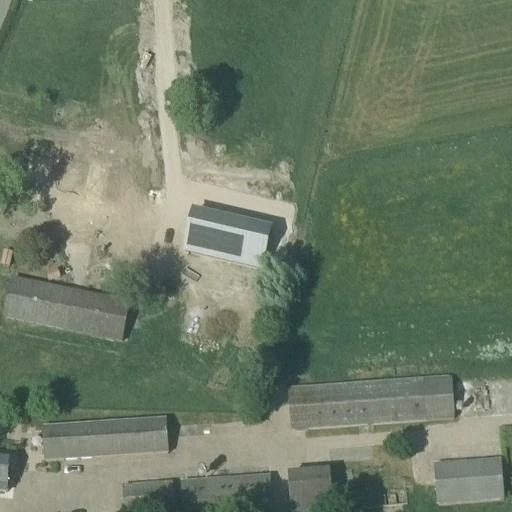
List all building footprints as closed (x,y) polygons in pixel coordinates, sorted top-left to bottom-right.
[(50,137),(46,156),(81,164),(86,145),(90,146),(92,136),(102,138),(108,110),(68,101),(65,111),(51,108),(45,136),(50,137)] [(95,191),(131,200),(145,143),(108,135),(95,191)] [(229,191),(230,160),(175,159),(174,189),(229,191)] [(268,272),(277,233),(199,215),(190,254),(268,272)] [(132,241),(88,232),(81,265),(126,274),(132,241)] [(48,286),(56,282),(61,281),(57,272),(45,276),(48,286)] [(122,344),(129,306),(11,282),(4,320),(122,344)] [(202,361),(201,378),(216,379),(217,361),(202,361)] [(511,402),(511,377),(492,377),(491,402),(511,402)] [(455,423),(452,380),(288,391),(291,434),(455,423)] [(44,465),(168,457),(166,422),(41,430),(44,465)] [(11,457),(0,456),(0,494),(9,495),(11,457)] [(433,467),(436,509),(504,504),(501,462),(433,467)] [(287,477),(289,511),(332,511),(330,474),(287,477)] [(271,511),(269,478),(180,484),(181,511),(271,511)] [(272,481),(272,502),(282,501),(281,480),(272,481)] [(122,511),(174,511),(172,484),(121,488),(122,511)]
